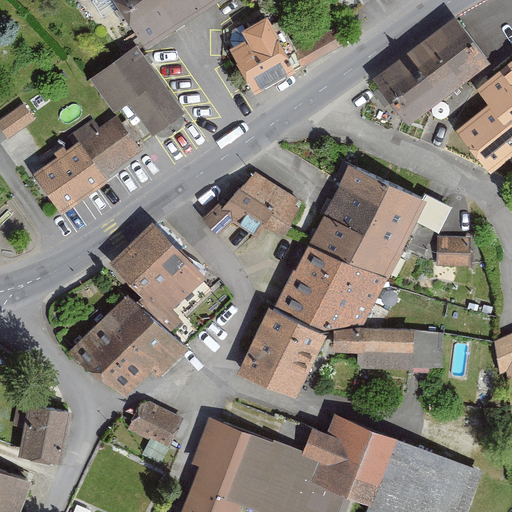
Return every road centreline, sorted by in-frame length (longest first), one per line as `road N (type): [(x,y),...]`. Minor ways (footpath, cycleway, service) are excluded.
road 1 (tertiary): [(0,294),(68,264),(310,98)]
road 2 (residential): [(0,311),(92,397),(84,444),(57,511)]
road 3 (residential): [(511,174),(489,192),(310,98)]
road 4 (tertiary): [(310,98),(454,0)]
